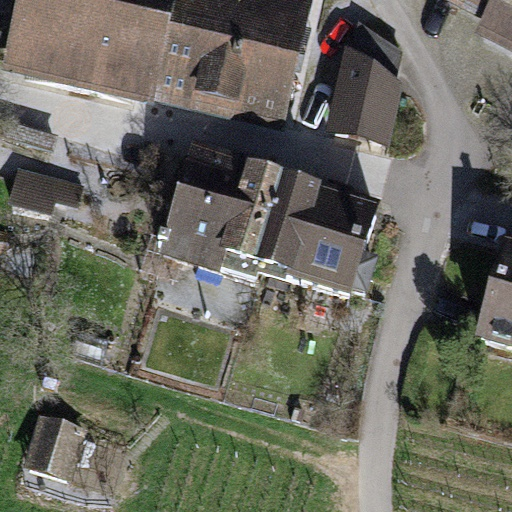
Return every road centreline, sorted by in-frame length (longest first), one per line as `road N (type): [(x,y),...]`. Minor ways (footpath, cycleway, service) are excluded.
road 1 (unclassified): [(383,511),(396,367),(467,92),(401,0)]
road 2 (unknown): [(0,75),(125,129),(431,233)]
